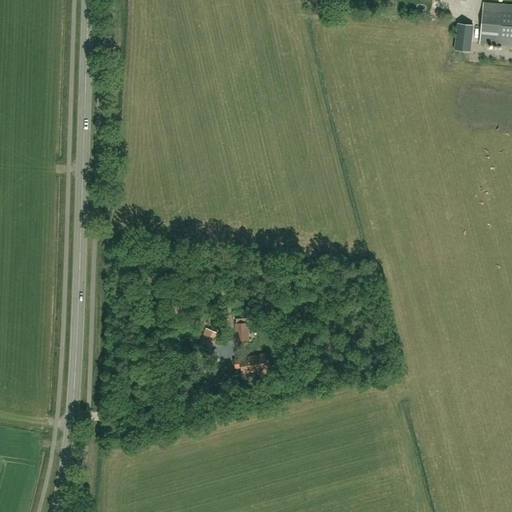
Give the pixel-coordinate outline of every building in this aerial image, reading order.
[(511,45),(511,5),(484,3),(480,43),(511,45)] [(470,51),(473,25),(457,24),(454,50),(470,51)] [(238,324),(240,341),(248,340),(247,324),(238,324)] [(217,333),(206,328),(204,334),(214,339),(217,333)] [(258,373),(268,371),(266,359),(258,361),(257,357),(241,359),(243,373),(257,370),(258,373)]
